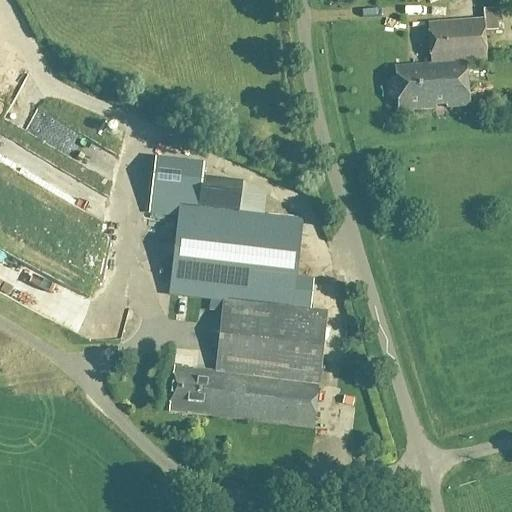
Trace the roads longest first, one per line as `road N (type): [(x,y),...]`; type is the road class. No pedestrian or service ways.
road 1 (unclassified): [(422,465),(295,497),(213,494),(150,453),(49,353),(0,324)]
road 2 (unclassified): [(422,465),(328,171),(298,0)]
road 3 (track): [(6,0),(62,95),(108,117)]
